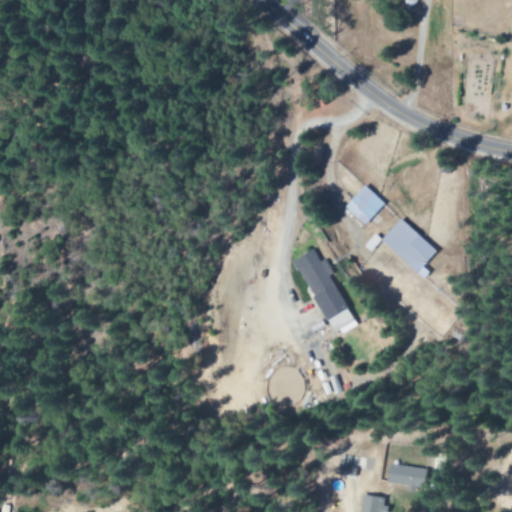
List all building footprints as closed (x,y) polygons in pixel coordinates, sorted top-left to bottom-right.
[(343,207),(363,226),(383,205),(363,186),(343,207)] [(421,280),(428,273),(421,267),(435,253),(400,219),(379,240),(421,280)] [(355,325),(329,276),(332,274),(325,259),(319,262),(313,250),(293,261),(333,337),(355,325)] [(355,468),(339,465),(337,473),(353,476),(355,468)] [(406,486),(406,489),(424,491),(426,468),(388,465),(386,484),(406,486)] [(357,511),(380,511),(383,498),(361,494),(357,511)]
